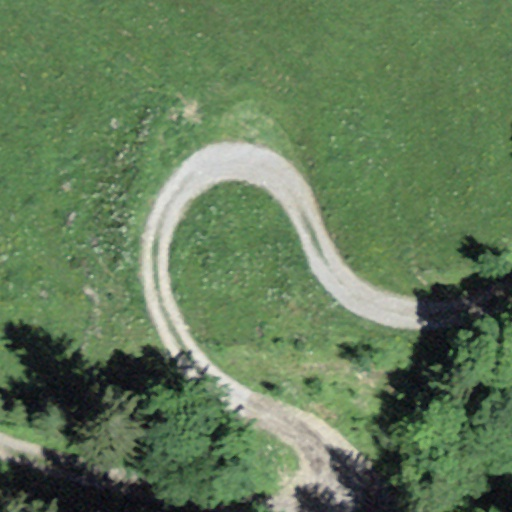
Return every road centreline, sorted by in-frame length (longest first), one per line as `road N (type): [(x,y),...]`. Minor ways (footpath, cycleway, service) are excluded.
road 1 (track): [(307,511),(328,490),(321,449),(302,427),(220,396),(171,340),(168,257),(194,183),(263,172),(329,266),(400,312),(475,303),(511,262)]
road 2 (track): [(0,428),(260,511)]
